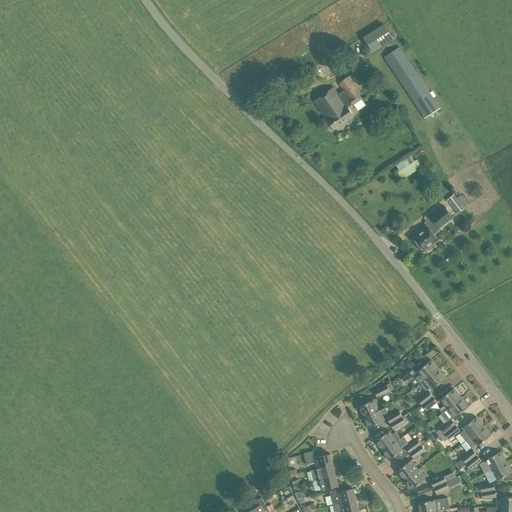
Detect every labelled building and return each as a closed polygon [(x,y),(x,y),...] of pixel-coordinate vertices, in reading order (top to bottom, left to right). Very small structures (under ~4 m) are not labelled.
[(361,34),(371,50),(392,36),(382,21),(361,34)] [(400,47),(384,58),(424,119),(440,109),(400,47)] [(323,58),(313,62),(317,74),(327,71),(323,58)] [(353,116),(347,107),(352,104),(353,106),(357,104),(359,107),(365,103),(362,100),(368,97),(353,74),(338,84),(344,93),(339,96),(334,88),(314,102),(333,130),(353,116)] [(375,115),(380,122),(388,116),(384,109),(375,115)] [(410,156),(397,164),(400,170),(413,162),(410,156)] [(464,199),(460,203),(458,200),(450,205),(457,214),(464,208),(461,205),(466,202),(464,199)] [(445,208),(431,218),(434,222),(413,238),(423,252),(438,241),(433,235),(440,230),(439,229),(453,218),(445,208)] [(419,384),(438,369),(431,360),(417,371),(419,373),(414,378),(419,384)] [(410,367),(399,376),(403,382),(415,373),(410,367)] [(438,369),(419,384),(425,391),(430,387),(432,389),(446,378),(438,369)] [(390,391),(387,385),(374,391),(377,397),(390,391)] [(447,408),(461,398),(454,388),(440,399),(447,408)] [(422,405),(433,397),(429,391),(418,400),(422,405)] [(474,410),(481,406),(475,396),(468,400),(474,410)] [(437,402),(433,397),(422,405),(426,411),(437,402)] [(468,407),(461,398),(447,408),(455,418),(468,407)] [(363,417),(379,409),(374,399),(358,407),(363,417)] [(379,410),(379,409),(363,417),(369,428),(384,420),(383,417),(387,414),(387,412),(385,407),(379,410)] [(390,423),(402,416),(399,410),(386,417),(390,423)] [(402,416),(390,423),(394,430),(406,423),(402,416)] [(465,441),(483,426),(476,417),(462,428),(464,429),(459,433),(465,441)] [(444,434),(455,425),(451,420),(440,428),(444,434)] [(455,425),(444,434),(449,439),(460,430),(455,425)] [(491,435),(483,426),(465,441),(471,448),(476,444),(477,446),(491,435)] [(441,437),(444,434),(440,428),(436,431),(440,436),(441,437)] [(396,441),(398,439),(394,433),(392,434),(390,431),(375,441),(382,450),(396,441)] [(401,438),(398,439),(396,441),(382,450),(388,460),(403,450),(400,446),(404,443),(401,438)] [(410,454),(421,445),(417,439),(405,447),(410,454)] [(421,445),(410,454),(414,459),(425,451),(421,445)] [(316,469),(333,465),(331,454),(320,456),(319,450),(304,453),(306,465),(315,463),(316,469)] [(466,464),(477,455),(472,450),(462,458),(466,464)] [(491,470),(506,461),(501,451),(485,459),(491,470)] [(477,455),(466,464),(470,469),(481,461),(477,455)] [(404,480),(418,470),(411,460),(397,471),(404,480)] [(511,472),(506,461),(491,470),(496,480),(511,472)] [(333,465),(316,469),(310,470),(313,481),(319,479),(336,475),(333,465)] [(425,479),(418,470),(404,480),(412,490),(425,479)] [(338,486),(336,475),(319,479),(321,490),(338,486)] [(433,488),(446,482),(443,475),(430,481),(433,488)] [(446,482),(433,488),(436,494),(449,488),(446,482)] [(481,492),(495,490),(494,483),(480,486),(481,492)] [(333,505),(356,499),(353,488),(337,492),(336,490),(329,491),(333,505)] [(495,490),(481,492),(482,499),(496,497),(495,490)] [(511,496),(501,496),(500,508),(511,508),(511,496)] [(270,511),(267,506),(266,506),(262,497),(252,503),(255,508),(247,511),(270,511)] [(348,511),(359,510),(356,499),(333,505),(334,511),(348,511)] [(419,511),(432,511),(437,511),(445,510),(444,501),(442,499),(435,501),(435,500),(417,503),(419,511)]
